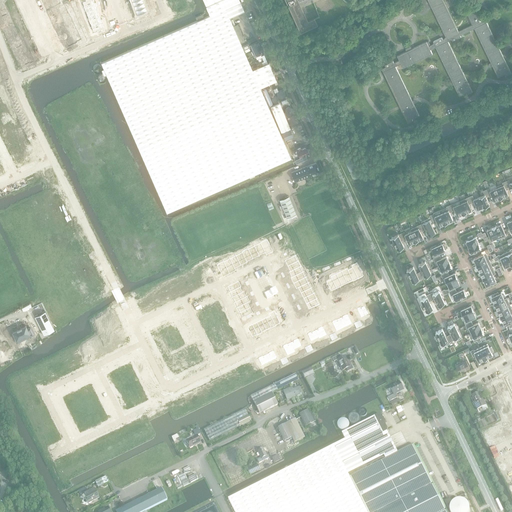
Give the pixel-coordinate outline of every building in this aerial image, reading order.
[(44,0),(47,5),(48,9),(57,5),(56,4),(56,2),(59,0),(44,0)] [(219,0),(206,6),(210,15),(225,8),(229,17),(244,11),(239,0),(219,0)] [(284,0),(287,5),(288,5),(288,7),(300,33),(317,25),(314,19),(308,22),(297,0),(284,0)] [(502,54),(486,22),(485,20),(485,19),(483,20),(482,18),(482,17),(479,12),(479,11),(478,9),(477,7),(476,6),(473,8),(473,9),(471,10),(469,11),(467,12),(471,21),(472,23),(473,25),(458,32),(446,6),(443,0),(428,0),(429,1),(431,6),(432,8),(440,25),(445,35),(446,37),(443,39),(442,37),(436,40),(433,41),(434,43),(432,44),(429,46),(427,42),(414,47),(406,51),(405,52),(397,56),(399,60),(394,63),(393,61),(385,65),(386,67),(382,68),(383,72),(384,74),(400,106),(401,108),(407,121),(408,123),(413,120),(412,118),(414,118),(419,115),(414,104),(412,100),(396,66),(398,65),(399,64),(401,63),(403,68),(432,54),(430,49),(436,47),(452,81),(454,85),(459,96),(465,93),(466,92),(467,94),(472,92),(470,86),(469,84),(465,77),(464,75),(463,73),(450,45),(448,41),(451,39),(452,41),(454,40),(461,37),(460,35),(471,30),(472,29),(473,29),(474,28),(490,61),(491,62),(493,66),(498,77),(503,74),(505,74),(506,75),(511,73),(504,59),(502,54)] [(84,6),(83,6),(85,10),(97,6),(96,1),(94,2),(95,2),(84,6)] [(134,5),(132,5),(134,10),(135,10),(135,9),(145,6),(143,1),(134,5)] [(10,2),(0,6),(1,8),(3,13),(6,11),(8,14),(15,10),(14,7),(12,8),(10,2)] [(97,6),(85,10),(87,14),(98,10),(98,11),(99,10),(97,6)] [(134,10),(133,11),(134,14),(136,14),(137,17),(144,14),(143,11),(147,10),(145,6),(135,9),(135,10),(134,10)] [(59,8),(51,12),(53,15),(54,14),(56,18),(65,13),(63,9),(60,11),(59,9),(59,8)] [(153,40),(101,63),(136,142),(166,212),(272,166),(292,157),(283,137),(269,107),(260,88),(252,70),(242,47),(241,44),(241,43),(247,41),(245,37),(244,35),(239,23),(233,26),(229,17),(225,8),(210,15),(153,40)] [(98,10),(87,14),(88,18),(88,19),(99,14),(98,11),(98,10)] [(9,18),(5,20),(8,25),(17,20),(15,15),(16,15),(14,12),(7,15),(8,16),(9,18)] [(56,18),(55,18),(57,23),(67,18),(67,17),(65,13),(56,18)] [(88,18),(90,23),(101,19),(101,18),(99,14),(88,19),(88,18)] [(67,18),(57,23),(59,27),(69,22),(70,22),(68,17),(67,17),(67,18)] [(101,19),(90,23),(92,27),(102,23),(103,23),(104,23),(102,18),(101,18),(101,19)] [(17,20),(8,25),(10,29),(20,25),(17,20)] [(69,22),(59,27),(61,31),(71,26),(69,22)] [(102,23),(92,27),(93,31),(97,30),(98,33),(105,30),(103,23),(102,23)] [(20,25),(10,29),(12,34),(13,34),(22,30),(20,25)] [(71,26),(61,31),(63,34),(63,35),(73,30),(73,29),(71,26)] [(73,30),(63,35),(65,39),(66,39),(66,38),(75,34),(76,34),(73,29),(73,30)] [(12,34),(15,40),(15,39),(24,35),(24,34),(22,30),(13,34),(12,34)] [(24,35),(15,39),(17,44),(21,43),(21,45),(22,45),(30,41),(29,39),(26,33),(24,34),(24,35)] [(75,34),(66,38),(66,39),(68,42),(67,43),(68,46),(75,42),(75,41),(74,39),(77,38),(75,34)] [(247,41),(241,43),(244,50),(250,47),(252,50),(251,51),(254,57),(261,55),(261,53),(263,52),(263,51),(264,51),(261,44),(260,44),(258,40),(256,41),(255,37),(247,41)] [(23,50),(21,51),(23,56),(34,51),(33,51),(30,43),(21,47),(23,50)] [(23,56),(25,61),(29,59),(30,62),(37,59),(34,51),(23,56)] [(269,63),(252,70),(260,88),(272,83),(277,80),(272,69),(269,63)] [(270,85),(266,87),(270,96),(275,94),(270,85)] [(285,93),(282,89),(277,93),(280,98),(285,93)] [(280,103),(271,106),(281,132),(290,128),(280,103)] [(5,104),(0,106),(0,112),(2,116),(3,115),(12,111),(10,105),(6,107),(5,104)] [(12,111),(3,115),(5,120),(14,115),(12,111)] [(5,120),(4,120),(6,126),(7,125),(17,120),(17,121),(17,120),(15,115),(14,115),(5,120)] [(17,120),(7,125),(10,130),(19,125),(17,121),(17,120)] [(19,125),(10,130),(12,135),(21,130),(19,125)] [(290,129),(282,132),(285,140),(293,137),(290,129)] [(21,130),(12,135),(14,139),(13,140),(15,143),(22,139),(21,137),(24,135),(22,130),(21,130)] [(23,142),(16,146),(18,149),(19,148),(22,154),(31,150),(30,148),(31,148),(28,143),(25,145),(23,142)] [(301,147),(293,151),(295,155),(298,154),(299,157),(305,154),(308,153),(309,153),(308,153),(309,152),(308,151),(309,151),(309,150),(308,149),(307,149),(306,146),(302,148),(301,147)] [(31,150),(22,154),(24,160),(23,160),(25,164),(32,160),(31,157),(34,156),(32,151),(31,150)] [(300,158),(295,161),(296,163),(297,164),(307,159),(305,154),(299,157),(300,158)] [(295,181),(320,172),(316,162),(291,172),(295,181)] [(502,187),(497,189),(501,197),(508,194),(505,188),(508,187),(506,181),(500,183),(502,187)] [(489,188),(486,189),(489,195),(492,194),(494,200),(501,197),(497,189),(491,191),(489,188)] [(485,194),(479,196),(484,207),(489,204),(486,196),(489,195),(486,189),(483,190),(485,194)] [(472,195),(469,197),(472,202),(474,201),(478,209),(483,207),(484,207),(479,196),(474,199),(472,195)] [(287,218),(296,214),(289,196),(279,199),(287,218)] [(466,198),(459,201),(465,213),(472,210),(469,204),(472,202),(469,197),(466,198)] [(453,204),(450,205),(452,211),(455,210),(458,216),(465,213),(459,201),(460,203),(454,206),(453,204)] [(448,210),(442,213),(446,223),(453,220),(450,212),(452,211),(450,205),(447,206),(448,210)] [(434,214),(431,215),(433,221),(436,220),(439,226),(446,223),(442,213),(435,216),(434,214)] [(423,223),(420,224),(423,230),(425,229),(426,229),(426,230),(429,235),(435,232),(429,219),(423,223)] [(420,224),(411,229),(416,241),(423,237),(420,231),(423,230),(420,224)] [(501,224),(494,227),(499,239),(506,236),(501,224)] [(490,235),(487,237),(488,239),(489,242),(492,241),(492,240),(499,238),(499,239),(494,227),(487,230),(490,235)] [(404,232),(401,233),(404,239),(407,238),(409,244),(416,241),(411,229),(410,229),(411,231),(408,233),(405,234),(404,232)] [(398,234),(392,237),(398,250),(404,247),(401,240),(404,239),(401,233),(399,234),(398,234)] [(469,240),(466,241),(469,247),(468,247),(479,242),(476,237),(473,238),(469,240)] [(261,242),(260,243),(265,253),(266,255),(273,251),(267,239),(266,240),(266,239),(261,242)] [(479,242),(468,247),(471,253),(481,248),(479,242)] [(260,243),(254,246),(259,256),(265,253),(260,243)] [(442,243),(432,248),(435,254),(433,255),(434,258),(440,256),(439,253),(445,250),(442,243)] [(254,246),(248,249),(253,259),(259,256),(254,246)] [(242,252),(241,252),(242,253),(242,252),(246,262),(247,262),(253,259),(248,249),(247,249),(242,251),(242,252)] [(242,253),(236,255),(241,265),(247,262),(246,262),(242,252),(242,253)] [(499,254),(496,256),(498,259),(499,262),(502,260),(505,267),(510,265),(511,265),(505,252),(500,255),(499,254)] [(486,253),(474,258),(476,263),(476,264),(477,265),(489,260),(486,253)] [(236,255),(230,259),(234,268),(235,268),(241,265),(236,255)] [(294,256),(285,260),(287,266),(297,261),(294,256)] [(440,256),(434,258),(435,261),(437,261),(438,263),(439,266),(449,261),(447,256),(441,258),(440,256)] [(230,259),(223,262),(229,274),(236,270),(235,268),(234,268),(230,259)] [(489,260),(477,265),(478,267),(480,272),(492,266),(489,260)] [(218,264),(217,265),(219,270),(221,275),(223,277),(229,274),(223,262),(222,261),(217,264),(218,264)] [(297,261),(287,266),(290,271),(300,267),(301,266),(298,261),(297,261)] [(425,261),(419,264),(422,271),(419,272),(422,278),(431,273),(425,261)] [(439,266),(437,267),(440,273),(441,272),(442,275),(448,272),(446,270),(452,267),(450,261),(449,261),(439,266)] [(352,265),(351,265),(352,268),(353,267),(358,279),(363,276),(362,273),(363,272),(360,268),(359,268),(357,263),(352,265)] [(407,269),(413,282),(422,278),(419,272),(417,273),(413,266),(407,269)] [(492,266),(480,272),(482,276),(482,277),(483,279),(495,273),(492,266)] [(290,271),(289,272),(291,277),(292,277),(303,272),(300,267),(290,271)] [(348,270),(347,270),(353,280),(352,281),(353,281),(358,279),(353,267),(352,268),(348,270)] [(346,269),(341,271),(347,283),(352,281),(353,280),(347,270),(348,270),(347,268),(346,269)] [(341,271),(336,274),(342,286),(347,283),(341,271)] [(193,275),(192,275),(197,285),(198,287),(205,284),(202,277),(199,272),(198,272),(193,274),(193,275)] [(291,277),(290,278),(293,283),(305,277),(303,272),(292,277),(291,277)] [(442,275),(443,278),(444,278),(446,283),(447,282),(447,283),(457,278),(455,272),(449,275),(448,272),(442,275)] [(495,273),(483,279),(484,280),(484,281),(486,285),(489,284),(493,282),(496,281),(493,274),(495,273)] [(336,274),(330,277),(331,279),(332,279),(336,288),(342,286),(336,274)] [(192,275),(186,278),(191,288),(197,285),(192,275)] [(305,277),(293,283),(296,289),(298,288),(308,283),(305,277)] [(186,278),(180,281),(185,291),(191,288),(186,278)] [(457,278),(447,283),(450,288),(448,289),(450,292),(456,289),(454,286),(460,284),(457,278),(458,278),(457,278)] [(331,279),(326,281),(331,291),(336,289),(336,288),(332,279),(331,279)] [(174,284),(179,294),(185,291),(180,281),(174,284)] [(238,281),(227,287),(230,292),(240,287),(241,287),(238,281)] [(308,283),(298,288),(301,293),(311,288),(308,283)] [(168,287),(167,287),(172,297),(173,299),(180,296),(179,294),(174,284),(173,284),(168,286),(168,287)] [(167,287),(161,290),(161,291),(161,290),(166,300),(172,297),(167,287)] [(240,287),(230,292),(232,297),(242,292),(240,287)] [(311,288),(301,293),(303,298),(313,293),(311,288)] [(456,289),(450,292),(451,295),(453,294),(456,300),(467,295),(464,289),(457,292),(456,289)] [(161,291),(155,294),(160,303),(167,300),(166,300),(161,290),(161,291)] [(432,292),(429,294),(432,299),(435,298),(438,306),(445,303),(439,290),(433,293),(432,292)] [(242,292),(232,297),(235,302),(246,297),(243,291),(242,292)] [(494,295),(492,296),(494,301),(494,302),(495,303),(507,298),(507,297),(504,298),(501,292),(498,293),(494,295)] [(313,293),(303,298),(306,304),(316,299),(314,293),(313,293)] [(155,294),(149,297),(154,307),(154,306),(160,303),(155,294)] [(427,296),(421,299),(423,304),(425,308),(426,312),(433,309),(429,301),(432,299),(429,294),(426,295),(427,296)] [(246,297),(235,302),(237,307),(247,302),(247,303),(250,302),(247,296),(246,297)] [(149,297),(143,300),(148,310),(149,312),(155,309),(154,306),(154,307),(149,297)] [(507,298),(495,303),(495,305),(496,305),(498,310),(510,304),(507,298)] [(316,299),(306,304),(309,309),(319,304),(316,299)] [(137,302),(136,303),(141,313),(148,310),(143,300),(142,300),(138,301),(138,302),(137,302)] [(217,300),(208,305),(210,311),(220,306),(217,300)] [(247,302),(237,307),(240,312),(250,308),(247,303),(247,302)] [(511,309),(510,304),(498,310),(500,314),(500,315),(501,317),(501,316),(511,312),(511,311),(511,309)] [(220,306),(210,311),(213,316),(223,311),(223,312),(223,311),(221,305),(220,306)] [(471,305),(461,310),(464,315),(474,311),(471,305)] [(361,317),(356,320),(356,322),(359,320),(360,322),(370,318),(368,314),(366,310),(364,306),(361,307),(360,306),(357,308),(357,309),(357,310),(361,317)] [(250,308),(240,312),(243,318),(252,313),(250,308)] [(44,310),(34,315),(44,335),(54,330),(44,310)] [(223,311),(213,316),(216,321),(225,317),(223,312),(223,311)] [(274,311),(269,313),(270,316),(275,325),(280,323),(277,317),(278,316),(277,313),(275,314),(274,311)] [(474,311),(464,315),(466,321),(465,322),(466,325),(472,322),(471,319),(476,317),(473,311),(474,311)] [(501,316),(501,317),(501,318),(502,319),(504,323),(510,321),(511,323),(511,322),(511,311),(511,312),(501,316)] [(343,317),(339,318),(344,327),(352,324),(347,314),(346,315),(346,314),(342,316),(343,317)] [(270,316),(266,318),(271,328),(270,328),(271,328),(276,326),(275,325),(270,316)] [(225,317),(216,321),(218,327),(228,322),(225,317)] [(266,318),(261,320),(266,330),(270,328),(271,328),(266,318)] [(332,322),(331,322),(336,331),(344,327),(339,318),(336,320),(336,319),(332,321),(332,322)] [(159,320),(147,326),(150,331),(160,326),(160,327),(162,326),(159,320)] [(261,320),(257,322),(261,332),(262,332),(266,330),(261,320)] [(218,327),(217,327),(220,333),(221,332),(231,327),(228,322),(218,327)] [(257,322),(252,325),(257,334),(257,335),(262,332),(261,332),(257,322)] [(472,322),(466,325),(467,328),(469,327),(471,332),(470,333),(482,328),(481,327),(479,322),(473,325),(472,322)] [(449,326),(448,326),(451,334),(449,335),(451,341),(454,340),(454,341),(461,338),(454,323),(453,323),(448,325),(449,326)] [(252,325),(247,327),(251,334),(252,337),(257,334),(252,325)] [(17,330),(13,332),(16,339),(21,337),(22,340),(34,334),(30,327),(27,329),(26,326),(21,328),(21,327),(17,329),(17,330)] [(160,326),(150,331),(153,336),(162,331),(160,327),(160,326)] [(318,329),(315,330),(318,337),(318,338),(319,339),(327,335),(323,326),(322,327),(322,326),(318,328),(318,329)] [(231,327),(221,332),(223,337),(223,338),(233,333),(231,327)] [(442,328),(436,332),(437,335),(439,339),(443,346),(449,343),(449,342),(451,341),(449,335),(446,336),(442,328)] [(482,328),(470,333),(473,339),(473,338),(474,341),(477,340),(480,338),(479,336),(484,333),(482,328)] [(308,334),(307,334),(310,341),(318,338),(318,337),(315,330),(312,332),(311,331),(307,333),(308,334)] [(162,331),(153,336),(155,341),(165,337),(165,336),(162,331)] [(223,337),(221,338),(224,344),(236,338),(237,338),(234,332),(233,333),(223,338),(223,337)] [(155,341),(154,341),(157,347),(158,347),(169,341),(166,336),(165,336),(165,337),(155,341)] [(236,338),(224,344),(227,350),(239,344),(236,338)] [(293,341),(290,342),(294,349),(302,346),(298,338),(297,339),(297,338),(293,340),(293,341)] [(169,341),(158,347),(160,352),(171,346),(169,341)] [(283,346),(282,346),(287,355),(295,352),(294,349),(290,342),(287,344),(287,343),(283,345),(283,346)] [(487,344),(481,347),(486,358),(487,357),(488,357),(493,354),(491,352),(489,348),(487,344)] [(171,346),(160,352),(163,357),(175,351),(172,346),(171,346)] [(474,349),(471,351),(473,356),(476,355),(479,361),(484,359),(486,358),(481,347),(474,350),(474,349)] [(194,350),(189,353),(190,355),(195,365),(196,365),(200,362),(194,350)] [(269,353),(266,354),(269,362),(277,358),(273,351),(272,351),(269,352),(269,353)] [(259,358),(258,358),(261,365),(269,362),(266,354),(263,356),(262,356),(258,358),(259,358)] [(190,355),(186,357),(191,367),(191,368),(196,365),(195,365),(190,355)] [(339,355),(332,358),(334,362),(337,360),(342,371),(346,369),(347,372),(353,369),(350,363),(348,364),(345,356),(341,358),(339,355)] [(186,357),(181,359),(186,369),(191,367),(186,357)] [(181,359),(177,362),(182,371),(186,369),(181,359)] [(470,368),(466,360),(456,365),(459,372),(466,369),(466,370),(470,368)] [(177,362),(172,364),(177,374),(182,372),(182,371),(177,362)] [(244,365),(241,367),(246,376),(253,372),(249,363),(248,363),(244,365)] [(168,367),(167,368),(168,371),(169,370),(172,376),(177,374),(172,364),(167,366),(168,367)] [(234,370),(233,370),(238,380),(246,376),(241,367),(238,368),(234,369),(234,370)] [(311,368),(302,372),(304,377),(313,373),(311,368)] [(295,374),(250,396),(252,400),(253,402),(272,393),(278,390),(298,380),(295,374)] [(220,377),(216,379),(220,386),(220,387),(228,383),(224,375),(223,375),(219,377),(220,377)] [(209,382),(209,383),(212,390),(220,386),(216,379),(213,380),(209,382)] [(396,394),(404,390),(400,382),(390,387),(394,395),(388,398),(390,401),(398,397),(396,394)] [(495,392),(490,394),(491,398),(501,393),(500,390),(503,388),(503,387),(502,384),(502,385),(501,382),(497,384),(497,383),(495,384),(495,385),(492,386),(495,392)] [(195,389),(192,391),(195,398),(196,399),(204,395),(200,387),(199,387),(195,389)] [(292,387),(283,391),(286,399),(299,394),(301,393),(299,387),(297,388),(297,387),(293,389),(292,387)] [(185,394),(184,395),(188,402),(195,398),(192,391),(189,392),(185,394)] [(487,408),(479,392),(472,396),(476,404),(475,404),(477,409),(482,407),(483,410),(487,408)] [(278,405),(272,393),(253,402),(259,414),(278,405)] [(501,393),(491,398),(493,402),(498,399),(501,404),(509,400),(508,398),(509,398),(507,395),(503,397),(501,393)] [(170,401),(167,403),(170,408),(173,413),(180,410),(175,399),(174,399),(174,398),(170,400),(170,401)] [(503,409),(498,412),(500,416),(510,411),(508,408),(511,405),(511,402),(510,402),(509,400),(501,404),(503,409)] [(310,414),(308,410),(300,414),(306,425),(315,421),(311,413),(310,414)] [(510,411),(500,416),(502,420),(507,417),(510,422),(511,421),(511,414),(510,411)] [(380,414),(375,417),(383,434),(387,432),(388,430),(385,424),(385,422),(384,419),(381,418),(380,414)] [(374,417),(342,433),(345,439),(345,440),(360,468),(385,455),(386,458),(397,452),(394,444),(390,437),(387,432),(383,434),(375,417),(374,417)] [(294,443),(305,438),(296,419),(278,428),(284,441),(292,438),(294,443)] [(495,425),(491,427),(496,437),(499,435),(501,439),(504,438),(504,437),(507,436),(502,426),(497,429),(495,425)] [(490,434),(484,437),(488,445),(491,444),(494,443),(494,442),(492,439),(496,437),(491,427),(487,429),(490,434)] [(194,445),(201,442),(197,435),(187,440),(190,447),(195,445),(194,445)] [(345,440),(228,499),(234,511),(367,511),(348,474),(360,468),(345,440)] [(360,468),(348,474),(367,511),(447,511),(413,444),(397,452),(386,458),(385,455),(360,468)] [(259,463),(268,458),(263,448),(257,451),(260,458),(257,459),(259,463)] [(161,462),(161,460),(160,459),(159,458),(158,457),(157,457),(156,457),(154,457),(153,458),(152,458),(151,460),(151,461),(151,462),(152,464),(153,465),(153,466),(154,466),(156,467),(157,466),(158,466),(159,465),(160,464),(161,463),(161,462)] [(498,461),(496,462),(500,470),(505,468),(508,473),(511,471),(507,461),(504,463),(502,459),(501,459),(498,460),(498,461)] [(250,474),(260,469),(258,464),(247,469),(250,474)] [(174,481),(178,488),(197,480),(192,468),(181,474),(176,476),(178,480),(174,481)] [(98,488),(109,482),(106,476),(95,482),(98,488)] [(88,503),(99,498),(94,488),(83,493),(88,503)] [(167,498),(161,488),(115,511),(142,511),(167,499),(167,498)] [(451,501),(451,511),(470,511),(469,501),(464,502),(463,500),(451,501)]
